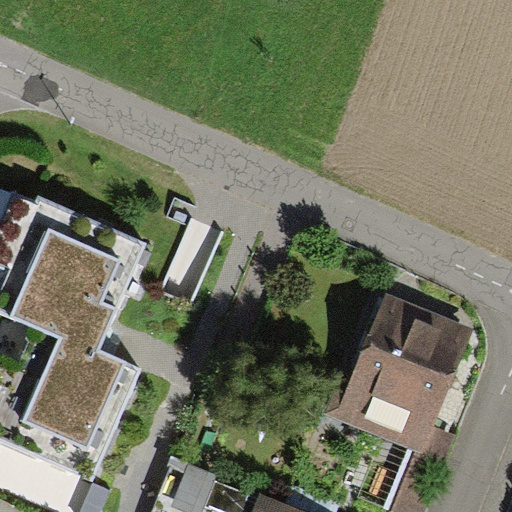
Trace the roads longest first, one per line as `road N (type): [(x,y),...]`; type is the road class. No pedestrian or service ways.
road 1 (residential): [(0,64),(511,291)]
road 2 (residential): [(511,373),(454,511)]
